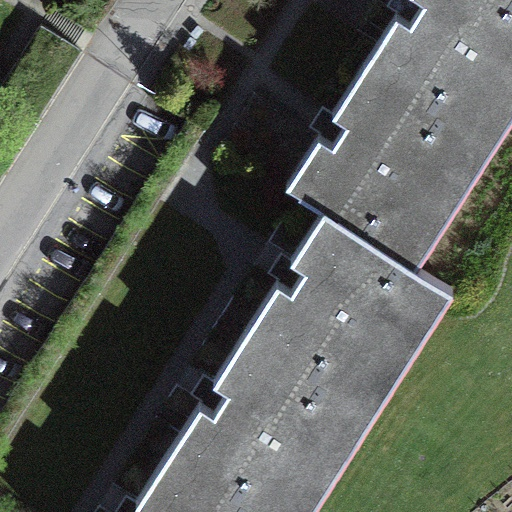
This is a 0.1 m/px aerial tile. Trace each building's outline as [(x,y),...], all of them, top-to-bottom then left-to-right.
[(511,0),(423,0),(378,70),(491,143),(511,110),(511,0)] [(301,190),(337,213),(414,263),(491,143),(378,70),(301,190)] [(258,336),(373,409),(452,287),(414,263),(337,213),(258,336)] [(181,455),(269,511),(306,511),(373,409),(258,336),(181,455)] [(269,511),(181,455),(144,511),(269,511)]
